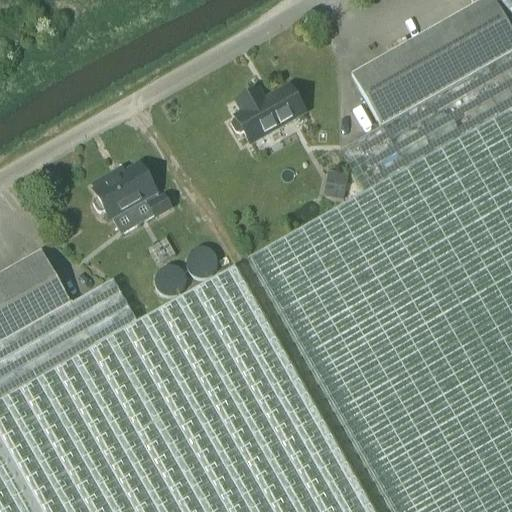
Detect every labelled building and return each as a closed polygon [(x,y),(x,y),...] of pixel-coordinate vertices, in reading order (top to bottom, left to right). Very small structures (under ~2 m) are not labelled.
[(511,511),(511,35),(491,0),(486,0),(350,77),(380,130),(339,154),(363,195),(248,261),(390,511),(511,511)] [(288,88),(263,102),(257,92),(236,104),(243,115),(235,119),(236,121),(232,123),(231,127),(235,134),(239,135),(243,133),(249,145),(303,114),(288,88)] [(163,198),(158,200),(155,195),(156,195),(139,165),(112,181),(109,176),(91,186),(94,191),(92,192),(97,200),(93,202),(92,206),(96,214),(100,215),(104,213),(109,221),(145,201),(148,206),(154,219),(170,210),(163,198)] [(328,173),(323,197),(342,201),(347,177),(328,173)] [(112,283),(70,306),(40,254),(0,276),(0,511),(371,511),(233,269),(136,324),(112,283)]
